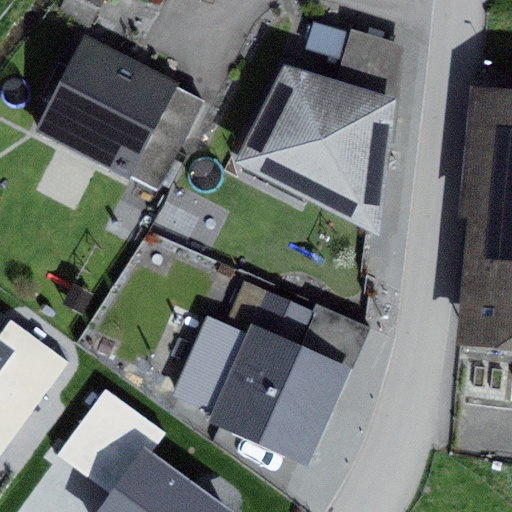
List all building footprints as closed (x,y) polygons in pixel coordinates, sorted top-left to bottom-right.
[(155,186),(201,104),(88,42),(43,124),(155,186)] [(387,108),(289,78),(249,162),(374,223),(387,108)] [(511,109),(498,108),(487,218),(473,216),(462,325),(511,330),(511,109)] [(246,332),(214,318),(179,396),(311,455),(365,333),(266,289),(246,332)] [(0,363),(9,350),(0,343),(0,363)] [(228,511),(145,452),(101,511),(228,511)]
